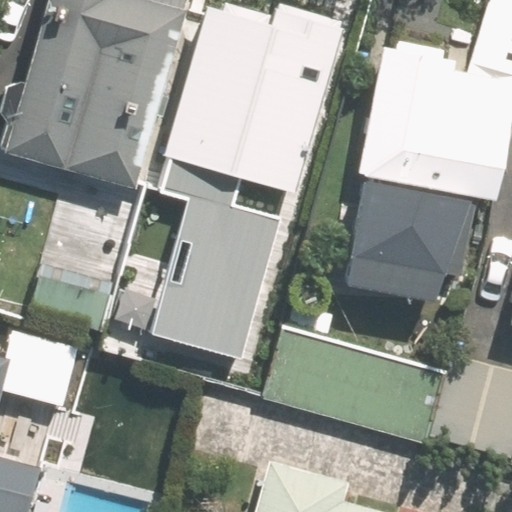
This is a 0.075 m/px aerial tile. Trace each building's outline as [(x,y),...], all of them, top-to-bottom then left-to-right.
[(123,190),(176,0),(33,0),(10,88),(0,84),(0,156),(58,173),(54,186),(91,197),(95,182),(123,190)] [(511,66),(511,6),(490,0),(480,0),(462,63),(509,76),(511,66)] [(259,27),(195,10),(146,185),(152,186),(134,251),(184,265),(203,201),(277,221),(330,33),(263,14),(259,27)] [(485,204),(504,89),(438,78),(439,66),(367,54),(346,181),(365,184),(347,285),(428,298),(431,279),(457,282),(470,201),(485,204)] [(511,265),(495,327),(511,331),(511,265)] [(36,278),(24,320),(93,339),(106,297),(36,278)] [(115,282),(98,345),(144,358),(162,295),(115,282)] [(422,317),(398,311),(390,342),(413,348),(422,317)] [(279,322),(260,393),(424,439),(443,368),(279,322)] [(203,375),(255,390),(263,362),(211,347),(203,375)] [(511,435),(511,372),(449,355),(426,436),(506,458),(511,435)] [(0,457),(0,367),(2,360),(0,359),(0,511),(26,511),(38,468),(0,457)] [(256,458),(240,511),(381,511),(330,497),(335,480),(256,458)]
